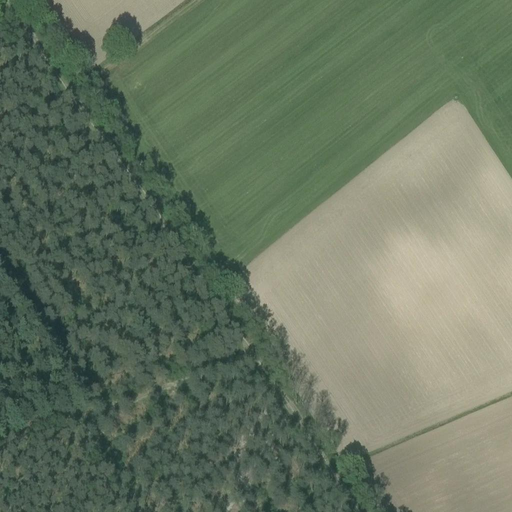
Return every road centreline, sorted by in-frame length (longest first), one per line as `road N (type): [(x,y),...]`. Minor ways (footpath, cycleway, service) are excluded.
road 1 (track): [(364,511),(76,94)]
road 2 (track): [(257,355),(0,440)]
road 3 (track): [(198,0),(76,94)]
